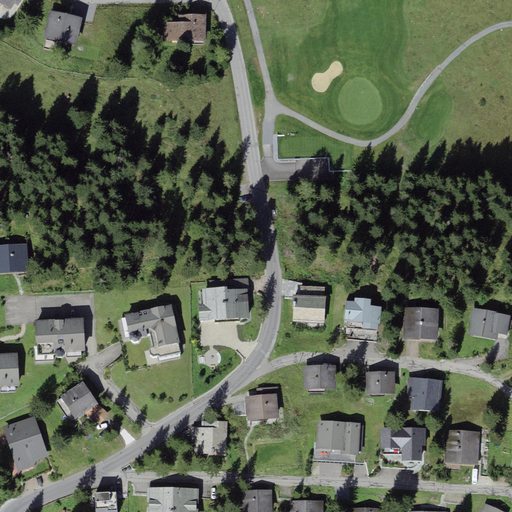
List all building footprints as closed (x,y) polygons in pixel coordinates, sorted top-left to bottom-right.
[(22,0),(0,0),(0,8),(10,15),(15,8),(17,9),(22,0)] [(76,52),(82,23),(49,16),(43,45),(76,52)] [(158,44),(206,45),(207,18),(178,17),(178,27),(159,26),(158,44)] [(276,164),(276,181),(313,179),(312,163),(276,164)] [(27,248),(0,249),(0,278),(28,278),(27,248)] [(475,276),(471,275),(468,294),(472,295),(483,296),(486,277),(475,276)] [(247,279),(209,282),(210,293),(227,292),(227,296),(248,293),(247,279)] [(210,293),(201,293),(202,309),(198,309),(199,325),(204,325),(204,326),(249,324),(248,293),(227,296),(227,292),(210,293)] [(326,301),(292,299),(291,314),(293,314),(292,325),(324,327),(325,316),(326,301)] [(354,307),(346,306),(343,327),(363,329),(362,333),(377,335),(378,329),(380,329),(382,312),(371,310),(371,305),(355,304),(354,307)] [(171,310),(124,320),(129,342),(131,346),(135,347),(139,346),(141,343),(147,341),(147,338),(150,338),(153,351),(151,351),(149,355),(150,360),(153,361),(157,360),(159,362),(180,357),(178,348),(180,348),(171,310)] [(402,344),(437,346),(439,313),(404,311),(402,344)] [(498,316),(472,311),(469,325),(471,326),(469,339),(497,344),(498,338),(492,337),(495,317),(498,318),(498,316)] [(498,318),(495,317),(492,337),(498,338),(507,340),(511,320),(498,318)] [(83,323),(35,325),(36,359),(55,358),(55,360),(58,362),(63,361),(65,359),(65,358),(85,357),(83,323)] [(17,357),(0,358),(0,392),(19,391),(17,357)] [(336,365),(303,365),(304,389),(336,389),(336,365)] [(391,373),(366,373),(366,394),(391,394),(391,373)] [(440,411),(443,380),(414,378),(411,377),(410,387),(413,388),(411,409),(440,411)] [(97,404),(98,402),(84,380),(61,395),(75,417),(84,411),(97,404)] [(256,388),(257,395),(277,393),(277,396),(279,396),(279,387),(256,388)] [(245,395),(247,420),(279,418),(277,396),(277,393),(257,395),(245,395)] [(110,414),(97,404),(84,411),(98,426),(110,414)] [(50,455),(34,416),(2,427),(18,472),(34,467),(36,461),(50,455)] [(345,449),(346,421),(318,420),(317,448),(341,449),(345,449)] [(227,421),(202,421),(202,427),(191,427),(190,454),(226,454),(227,421)] [(344,454),(359,455),(360,422),(346,421),(345,449),(341,449),(341,454),(344,454)] [(381,448),(402,449),(402,460),(422,461),(422,442),(425,442),(426,427),(403,426),(403,428),(381,428),(381,448)] [(480,432),(446,430),(444,463),(478,465),(480,432)] [(147,487),(146,511),(197,511),(198,488),(147,487)] [(242,490),(243,511),(272,511),(272,489),(242,490)] [(110,491),(94,492),(95,511),(116,511),(116,492),(110,492),(110,491)] [(321,511),(322,500),(290,500),(290,510),(289,511),(321,511)] [(504,511),(485,503),(480,511),(504,511)]
